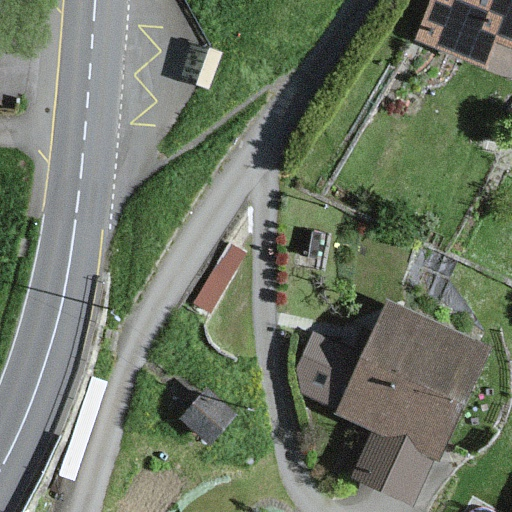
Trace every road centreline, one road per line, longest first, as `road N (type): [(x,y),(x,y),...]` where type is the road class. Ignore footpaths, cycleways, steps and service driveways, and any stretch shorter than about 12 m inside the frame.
road 1 (secondary): [(0,471),(32,402),(65,288),(96,0)]
road 2 (residential): [(88,511),(132,371),(193,244),(252,169)]
road 3 (residential): [(327,511),(293,461),(272,378),(265,195),(252,169)]
road 4 (residential): [(252,169),(286,102),(358,0)]
